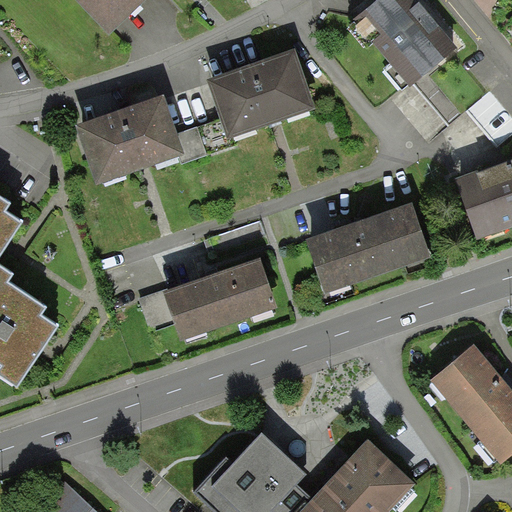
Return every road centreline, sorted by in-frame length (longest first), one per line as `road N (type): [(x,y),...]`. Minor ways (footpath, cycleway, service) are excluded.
road 1 (tertiary): [(369,324),(69,425)]
road 2 (residential): [(0,105),(157,66),(292,0)]
road 3 (residential): [(369,324),(456,470),(457,511)]
road 4 (tertiary): [(511,278),(369,324)]
